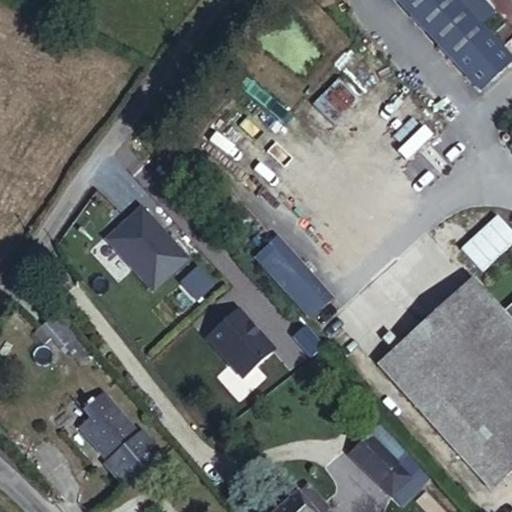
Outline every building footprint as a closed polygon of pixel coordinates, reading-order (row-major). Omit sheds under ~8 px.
[(457,0),(395,0),(481,94),(511,65),(511,60),(482,27),(457,0)] [(496,14),(483,0),(457,0),(482,27),(496,14)] [(511,229),(497,214),(460,248),(481,272),(511,244),(511,229)] [(138,217),(104,249),(151,300),(186,268),(138,217)] [(257,246),(240,226),(228,236),(244,257),(257,246)] [(323,297),(272,240),(251,257),(303,316),(323,297)] [(511,334),(492,312),(462,280),(370,366),(484,490),(511,465),(511,334)] [(511,293),(492,312),(511,334),(511,293)] [(61,334),(43,313),(21,333),(32,345),(38,340),(46,347),(61,334)] [(91,397),(83,387),(74,395),(82,404),(91,397)] [(117,428),(91,397),(82,404),(74,395),(64,404),(72,413),(62,421),(82,445),(88,440),(95,449),(86,457),(109,483),(145,450),(124,427),(117,428)] [(86,457),(95,449),(88,440),(82,445),(79,448),(86,457)] [(365,443),(345,462),(384,505),(405,486),(365,443)] [(323,511),(305,490),(295,498),(294,496),(275,511),(323,511)]
